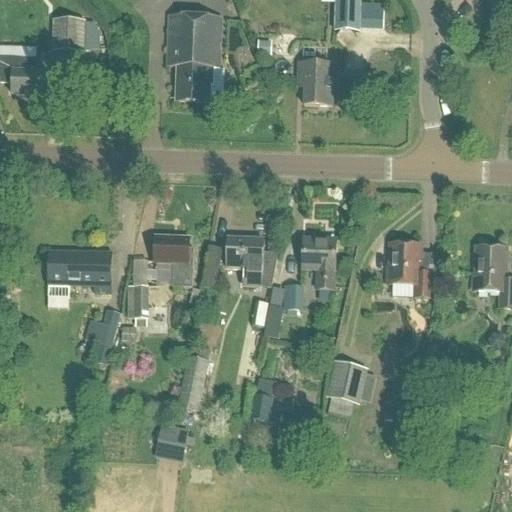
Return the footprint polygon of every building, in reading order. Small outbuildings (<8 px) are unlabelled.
[(361,6),(361,0),(337,0),(336,33),(360,34),(360,30),(384,31),(385,7),(361,6)] [(223,23),(170,20),(168,70),(179,71),(178,105),(208,106),(209,89),(214,89),(214,73),(221,73),(223,23)] [(85,24),(53,23),(52,55),(84,56),(85,24)] [(258,47),(258,60),(270,60),(270,47),(258,47)] [(51,58),(37,58),(37,63),(0,61),(0,85),(13,86),(13,98),(51,99),(52,75),(51,75),(51,58)] [(335,69),(299,68),(298,91),(306,93),(306,110),(334,111),(335,69)] [(188,242),(155,241),(154,267),(173,268),(173,290),(192,291),(193,252),(188,252),(188,242)] [(265,245),(228,244),(227,273),(243,274),(243,291),(271,292),(279,257),(264,256),(265,245)] [(337,247),(305,246),(304,272),(318,273),(318,294),(335,295),(337,247)] [(422,250),(390,248),(388,287),(415,288),(414,301),(432,302),(432,279),(437,279),(438,257),(421,257),(422,250)] [(508,253),(476,252),(475,296),(499,296),(499,313),(511,313),(511,284),(506,285),(508,253)] [(98,255),(85,255),(85,256),(77,256),(77,255),(52,254),(51,307),(71,307),(71,287),(97,288),(96,294),(113,294),(113,280),(114,255),(98,255)] [(304,290),(285,289),(284,313),(303,314),(304,290)] [(148,291),(129,291),(128,323),(136,323),(136,330),(148,330),(148,291)] [(261,305),(257,328),(268,330),(272,306),(261,305)] [(120,317),(106,314),(103,328),(91,325),(87,344),(113,350),(120,317)] [(209,365),(188,360),(178,412),(199,416),(209,365)] [(368,373),(334,365),(327,401),(331,402),(327,418),(350,423),(354,408),(360,410),(368,373)] [(161,430),(156,455),(184,460),(189,435),(161,430)]
